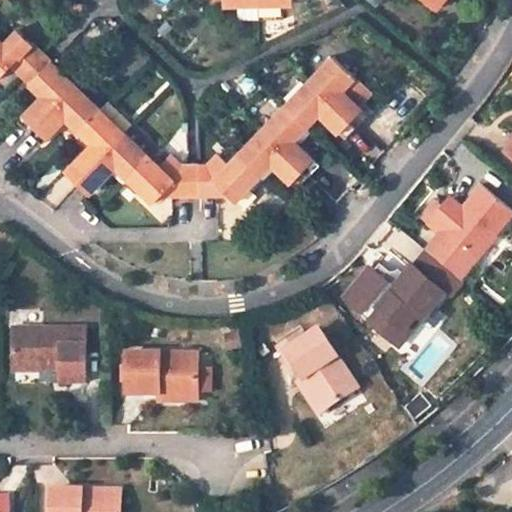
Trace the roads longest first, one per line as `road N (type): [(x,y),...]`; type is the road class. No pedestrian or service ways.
road 1 (residential): [(511,36),(471,99),(319,277),(198,307),(132,288),(63,253)]
road 2 (residential): [(0,448),(223,454)]
road 3 (unclassified): [(393,511),(463,459),(511,407)]
